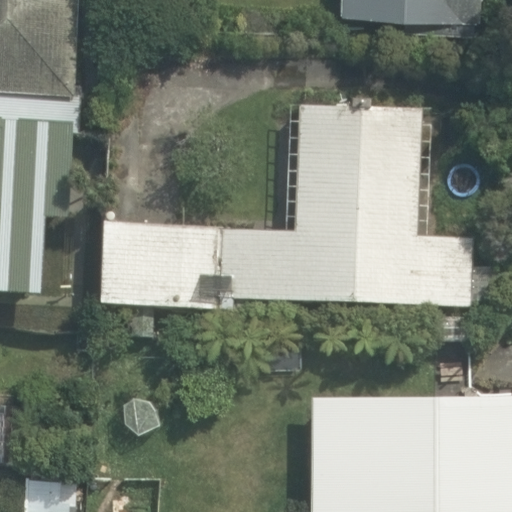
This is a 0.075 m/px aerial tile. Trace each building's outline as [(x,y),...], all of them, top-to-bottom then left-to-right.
[(0,0),(0,118),(65,120),(68,0),(0,0)] [(329,0),(329,6),(490,16),(490,0),(329,0)] [(98,226),(97,303),(496,304),(496,237),(416,237),(416,107),(301,107),(301,226),(98,226)] [(65,120),(0,118),(0,296),(35,297),(37,224),(63,224),(65,120)] [(511,511),(511,396),(309,393),(307,511),(511,511)] [(74,511),(76,484),(21,480),(18,511),(74,511)]
